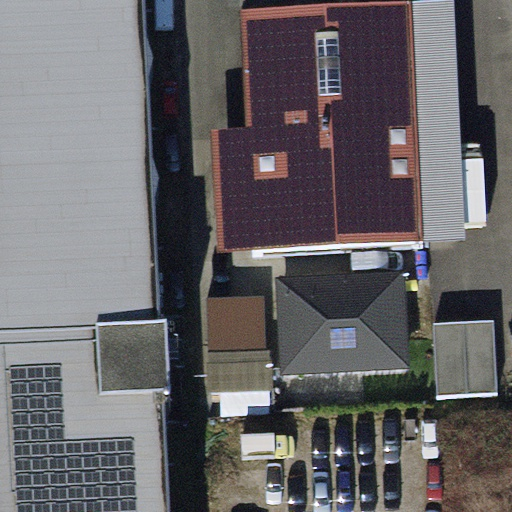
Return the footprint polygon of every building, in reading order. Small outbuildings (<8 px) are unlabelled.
[(194,511),(166,0),(0,0),(0,511),(194,511)] [(243,19),(248,141),(420,134),(415,12),(243,19)] [(248,141),(253,261),(425,254),(420,134),(248,141)] [(411,272),(278,275),(280,377),(414,374),(411,272)] [(212,401),(278,398),(273,296),(207,299),(212,401)] [(440,326),(444,399),(504,396),(500,323),(440,326)]
